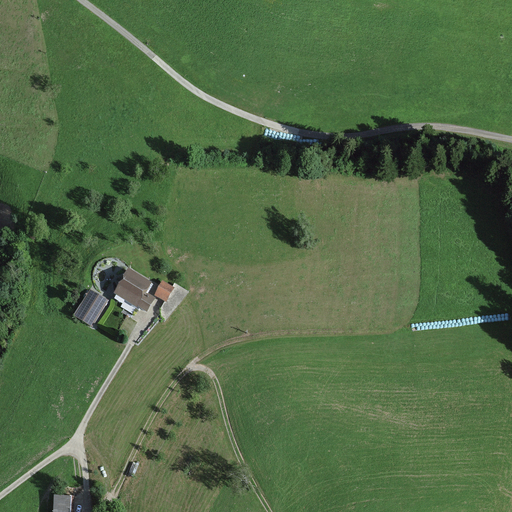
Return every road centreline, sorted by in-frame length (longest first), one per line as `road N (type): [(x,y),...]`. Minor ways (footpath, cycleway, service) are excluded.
road 1 (track): [(511,139),(448,127),(324,136),(248,115),(185,82),(82,0)]
road 2 (track): [(108,511),(153,414),(193,367),(215,381),(241,460),(270,511)]
road 3 (track): [(143,324),(76,441),(0,495)]
